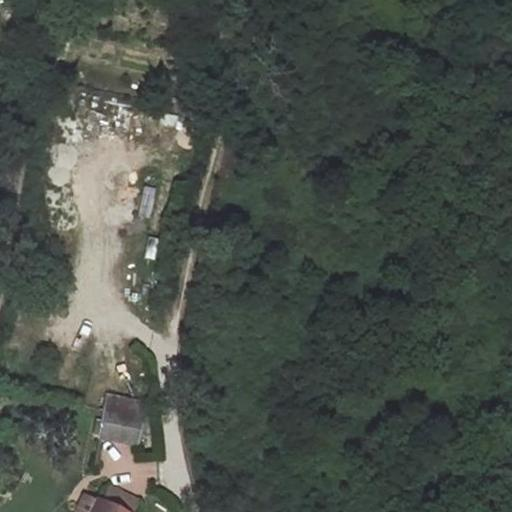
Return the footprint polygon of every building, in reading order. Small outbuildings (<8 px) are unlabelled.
[(236,21),(226,19),(224,29),(235,32),(236,21)] [(177,157),(187,160),(194,129),(184,127),(177,157)] [(128,399),(106,395),(104,409),(125,413),(128,399)] [(143,402),(128,399),(125,413),(140,416),(143,402)] [(125,413),(104,409),(98,437),(120,441),(125,413)] [(140,416),(125,413),(120,441),(135,445),(136,442),(140,419),(140,416)] [(109,489),(102,504),(118,511),(130,511),(135,502),(109,489)] [(72,511),(91,511),(97,502),(81,494),(72,511)] [(118,511),(102,504),(97,502),(91,511),(118,511)]
